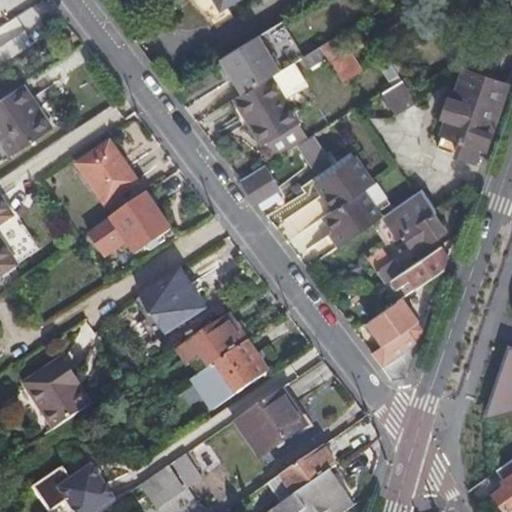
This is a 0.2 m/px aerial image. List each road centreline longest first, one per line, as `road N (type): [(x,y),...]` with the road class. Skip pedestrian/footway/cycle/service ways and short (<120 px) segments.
road 1 (residential): [(415,439),(77,0)]
road 2 (residential): [(511,169),(415,439)]
road 3 (unknown): [(143,86),(0,183)]
